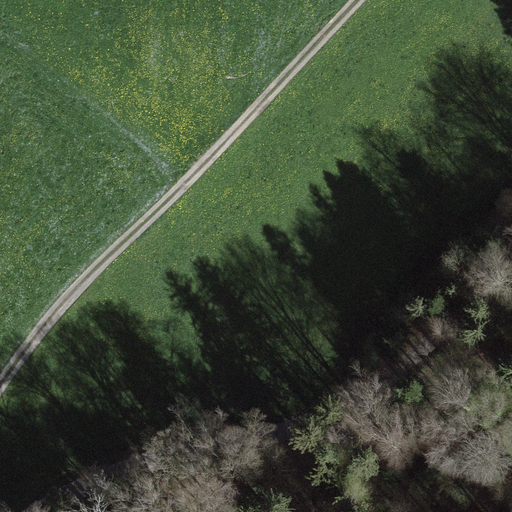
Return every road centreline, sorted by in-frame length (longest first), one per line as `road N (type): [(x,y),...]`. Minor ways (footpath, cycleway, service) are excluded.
road 1 (track): [(362,0),(75,292),(0,392)]
road 2 (unclassified): [(62,511),(120,475),(358,404),(511,264)]
